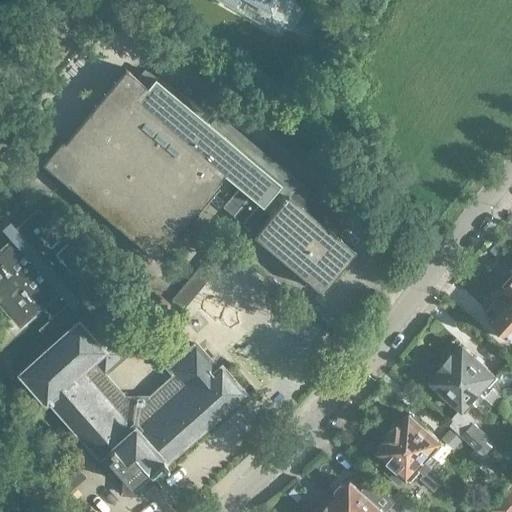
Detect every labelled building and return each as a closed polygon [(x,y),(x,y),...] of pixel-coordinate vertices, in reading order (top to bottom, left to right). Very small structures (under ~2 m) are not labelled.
[(247,0),(269,12),(276,0),(223,0),(230,4),(232,0),(247,0)] [(336,5),(332,12),(328,9),(316,30),(321,33),(320,33),(325,36),(325,35),(329,37),(345,10),(336,5)] [(222,172),(270,212),(252,233),(319,290),(353,248),(314,215),(324,203),(224,120),(143,70),(137,78),(125,68),(63,142),(60,138),(40,162),(153,256),(222,172)] [(217,368),(208,358),(193,341),(164,367),(171,374),(148,394),(124,395),(106,373),(127,354),(68,287),(89,269),(38,211),(17,229),(13,225),(6,231),(7,231),(6,232),(12,239),(0,250),(0,302),(19,323),(27,316),(26,316),(29,313),(30,314),(57,289),(70,304),(41,329),(53,342),(19,373),(44,401),(47,398),(112,471),(115,468),(116,469),(105,479),(111,485),(121,475),(121,495),(139,495),(139,476),(146,470),(149,474),(242,391),(220,366),(217,368)] [(231,250),(219,240),(170,299),(182,309),(231,250)] [(207,289),(261,350),(284,330),(229,269),(207,289)] [(511,294),(504,287),(492,301),(493,302),(484,311),(511,336),(511,294)] [(99,308),(129,342),(140,333),(109,300),(99,308)] [(445,362),(474,388),(477,391),(485,382),(488,385),(496,375),(462,345),(456,351),(454,350),(445,362)] [(474,388),(445,362),(436,371),(437,372),(430,379),(465,411),(473,402),(477,405),(485,396),(478,390),(477,391),(474,388)] [(485,395),(493,403),(501,395),(492,387),(485,395)] [(448,423),(484,455),(493,445),(487,440),(490,436),(459,409),(448,423)] [(391,430),(430,466),(438,458),(430,451),(440,440),(408,411),(391,430)] [(442,438),(453,449),(463,438),(451,427),(442,438)] [(430,466),(391,430),(374,449),(389,462),(383,469),(397,482),(404,475),(405,477),(415,466),(422,472),(418,477),(432,488),(442,477),(430,466)] [(487,458),(484,455),(476,448),(471,454),(482,464),(487,458)] [(331,499),(345,511),(385,511),(388,507),(387,507),(396,497),(380,484),(375,489),(367,482),(360,490),(350,480),(346,485),(344,484),(340,483),(332,490),(334,495),(334,496),(331,499)] [(511,482),(503,493),(511,501),(511,482)] [(511,511),(511,501),(503,493),(494,504),(503,511),(511,511)] [(387,507),(388,507),(393,511),(415,511),(397,496),(396,497),(387,507)] [(345,511),(331,499),(331,500),(330,499),(317,511),(345,511)]
